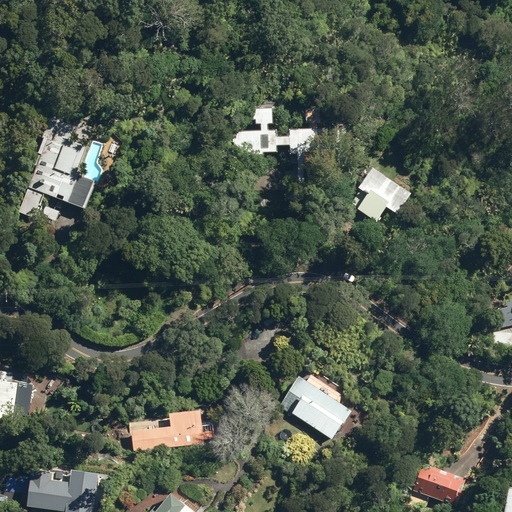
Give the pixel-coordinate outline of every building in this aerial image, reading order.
[(272,132),(272,126),(278,126),(278,104),(259,104),(259,126),(265,126),(265,131),(250,132),(251,157),(268,157),(268,154),(281,154),(281,147),(293,147),(293,164),(300,164),(299,183),(306,183),(307,164),(315,165),(315,155),(355,154),(354,130),(321,131),(320,125),(324,125),(324,111),(309,111),(309,125),(312,125),(312,131),(293,131),(293,138),(281,138),(281,131),(272,132)] [(51,139),(31,187),(90,212),(101,184),(79,175),(91,148),(72,140),(77,128),(63,123),(56,141),(51,139)] [(417,197),(375,170),(363,190),(371,196),(362,212),(382,224),(392,209),(404,217),(417,197)] [(43,217),(57,223),(61,212),(48,207),(43,217)] [(511,304),(509,305),(510,310),(496,314),(500,330),(511,327),(511,304)] [(66,383),(48,371),(41,382),(58,395),(66,383)] [(294,415),(336,442),(341,434),(346,437),(353,426),(348,423),(355,413),(303,379),(297,388),(295,387),(281,410),(292,417),(294,415)] [(0,417),(30,421),(35,386),(6,382),(0,417)] [(135,451),(206,445),(204,413),(172,415),(173,429),(134,432),(135,451)] [(415,491),(457,505),(458,500),(468,503),(471,492),(463,489),(467,477),(424,463),(415,491)] [(96,511),(101,475),(75,472),(74,485),(35,480),(31,509),(52,511),(96,511)] [(192,511),(172,495),(163,506),(161,504),(153,511),(192,511)]
